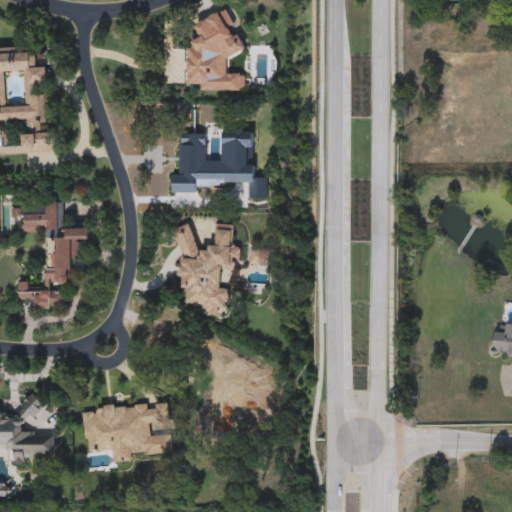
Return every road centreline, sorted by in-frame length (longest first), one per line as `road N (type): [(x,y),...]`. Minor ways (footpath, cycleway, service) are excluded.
road 1 (primary): [(375,444),(380,0)]
road 2 (residential): [(85,14),(85,71),(128,202),(133,254),(124,294),(112,326),(68,353),(0,348)]
road 3 (primary): [(332,71),(332,444)]
road 4 (residential): [(164,0),(85,14),(24,0)]
road 5 (tertiary): [(375,444),(511,442)]
